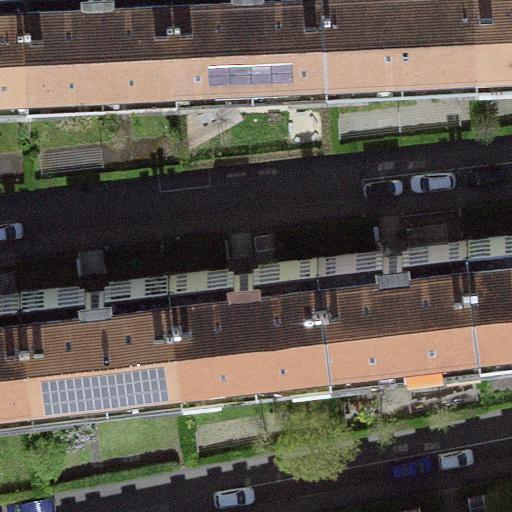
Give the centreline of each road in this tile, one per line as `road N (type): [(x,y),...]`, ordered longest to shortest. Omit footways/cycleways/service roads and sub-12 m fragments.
road 1 (residential): [(0,217),(511,158)]
road 2 (residential): [(88,511),(511,432)]
